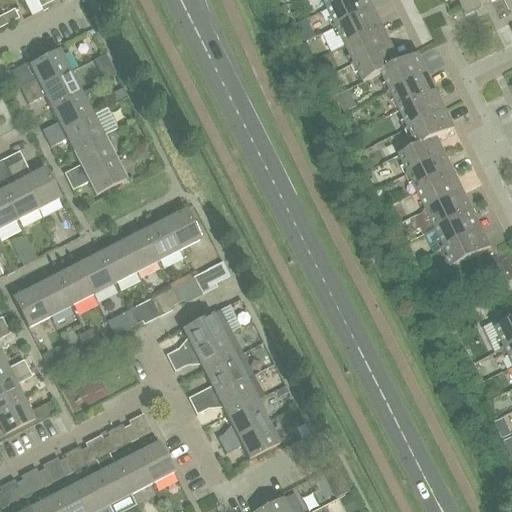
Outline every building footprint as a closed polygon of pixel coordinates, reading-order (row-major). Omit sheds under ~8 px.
[(48,0),(35,0),(36,0),(40,9),(51,4),(48,0)] [(322,0),(328,11),(349,0),(322,0)] [(333,31),(373,11),(367,0),(349,0),(328,11),(334,24),(330,26),(333,31)] [(457,0),(465,16),(472,12),(466,0),(443,0),(445,4),(452,0),(457,0)] [(466,0),(472,12),(480,9),(475,0),(466,0)] [(503,0),(511,16),(511,15),(511,0),(489,0),(491,3),(497,0),(503,0)] [(14,11),(3,17),(8,25),(18,20),(14,11)] [(346,47),(382,29),(373,11),(333,31),(335,36),(339,34),(346,47)] [(351,67),(391,48),(382,29),(346,47),(352,60),(348,62),(351,67)] [(400,66),(391,48),(351,67),(353,73),(357,71),(364,85),(382,76),(382,75),(400,66)] [(24,98),(70,74),(59,52),(28,67),(35,81),(19,89),(24,98)] [(387,96),(427,76),(418,57),(400,66),(382,75),(382,76),(388,89),(384,91),(387,96)] [(51,111),(81,95),(70,74),(24,98),(28,106),(44,98),(51,111)] [(400,112),(436,94),(427,76),(387,96),(389,101),(393,99),(400,112)] [(122,90),(111,96),(115,103),(126,98),(122,90)] [(405,132),(445,112),(436,94),(400,112),(406,125),(402,127),(405,132)] [(46,141),(92,117),(81,95),(51,111),(57,124),(41,132),(46,141)] [(73,154),(103,138),(117,131),(106,110),(92,117),(46,141),(50,149),(66,141),(73,154)] [(436,140),(437,140),(455,131),(445,112),(405,132),(407,137),(411,135),(417,148),(418,149),(436,140)] [(68,184),(114,160),(103,138),(73,154),(80,167),(64,176),(68,184)] [(445,158),(437,140),(436,140),(418,149),(417,148),(400,157),(406,171),(402,173),(405,178),(445,158)] [(44,170),(31,177),(19,154),(11,158),(38,211),(60,200),(44,170)] [(16,222),(38,211),(11,158),(2,163),(14,185),(1,192),(16,222)] [(418,194),(454,176),(445,158),(405,178),(407,183),(411,181),(418,194)] [(114,160),(68,184),(72,192),(88,184),(95,198),(126,182),(114,160)] [(423,215),(463,195),(454,176),(418,194),(424,208),(420,209),(423,215)] [(0,230),(16,222),(1,192),(0,192),(0,230)] [(436,231),(472,213),(463,195),(423,215),(425,220),(429,218),(436,231)] [(201,241),(200,241),(185,211),(163,222),(173,241),(179,253),(201,241)] [(441,251),(481,231),(472,213),(436,231),(442,244),(438,246),(441,251)] [(179,253),(173,241),(163,222),(142,233),(146,241),(157,264),(179,253)] [(490,251),(486,241),(481,231),(441,251),(443,256),(447,254),(454,268),(490,251)] [(157,264),(146,241),(142,233),(120,244),(136,275),(157,264)] [(58,250),(64,247),(59,238),(53,241),(58,250)] [(114,286),(136,275),(120,244),(98,255),(114,286)] [(35,260),(33,255),(20,262),(23,267),(35,260)] [(92,297),(114,286),(98,255),(77,266),(92,297)] [(214,286),(229,278),(221,264),(207,272),(214,286)] [(71,308),(92,297),(77,266),(55,277),(71,308)] [(49,319),(71,308),(55,277),(34,288),(49,319)] [(171,290),(178,304),(185,301),(178,286),(171,290)] [(27,330),(49,319),(34,288),(12,300),(27,330)] [(171,308),(178,304),(171,290),(149,301),(158,319),(173,311),(171,308)] [(134,309),(120,316),(127,330),(141,323),(134,309)] [(218,313),(212,316),(182,332),(186,341),(189,345),(178,351),(173,354),(166,357),(170,365),(230,335),(218,313)] [(501,352),(511,346),(511,322),(496,331),(503,344),(499,346),(501,352)] [(0,357),(1,357),(0,355),(0,340),(10,336),(6,327),(0,330),(0,357)] [(92,331),(85,334),(92,349),(99,345),(92,331)] [(85,334),(78,338),(85,352),(92,349),(85,334)] [(230,335),(170,365),(174,374),(181,370),(187,367),(197,362),(200,367),(204,375),(241,356),(230,335)] [(511,363),(511,346),(501,352),(504,357),(508,355),(511,363)] [(49,353),(41,357),(48,371),(56,367),(49,353)] [(68,354),(58,358),(63,367),(72,362),(68,354)] [(241,356),(204,375),(211,388),(195,397),(188,400),(192,409),(252,378),(241,356)] [(0,384),(28,370),(24,362),(8,370),(1,357),(0,357),(0,384)] [(0,411),(23,400),(16,387),(32,379),(28,370),(0,384),(0,411)] [(222,410),(226,418),(256,402),(263,399),(252,378),(192,409),(196,417),(203,413),(208,411),(219,405),(222,410)] [(288,395),(285,388),(276,393),(280,400),(288,395)] [(0,439),(4,438),(50,414),(46,405),(30,413),(23,400),(0,411),(0,439)] [(221,448),(268,424),(256,402),(226,418),(233,431),(217,440),(221,448)] [(268,424),(221,448),(225,456),(241,448),(248,462),(279,446),(268,424)] [(130,427),(123,430),(130,445),(138,441),(130,427)] [(109,438),(102,441),(109,456),(116,452),(109,438)] [(136,455),(151,486),(173,475),(155,439),(147,444),(149,449),(136,455)] [(87,449),(80,453),(87,467),(95,463),(87,449)] [(136,455),(134,450),(125,455),(128,460),(115,466),(114,466),(130,497),(151,486),(136,455)] [(66,460),(59,463),(66,478),(73,474),(66,460)] [(114,466),(115,466),(112,461),(104,466),(106,471),(93,477),(110,511),(120,511),(135,505),(130,497),(114,466)] [(336,471),(325,476),(328,482),(337,500),(351,494),(339,469),(336,471)] [(44,471),(37,475),(44,489),(52,485),(44,471)] [(110,511),(93,477),(91,472),(82,477),(84,482),(72,488),(71,488),(83,511),(110,511)] [(23,482),(15,486),(23,500),(30,496),(23,482)] [(83,511),(71,488),(72,488),(69,483),(60,488),(63,493),(50,499),(56,511),(83,511)] [(9,508),(1,493),(0,493),(0,508),(1,511),(9,508)] [(56,511),(50,499),(48,494),(39,499),(41,504),(29,510),(28,510),(28,511),(56,511)] [(351,495),(342,499),(348,511),(355,511),(359,510),(351,495)] [(302,511),(294,496),(262,511),(302,511)]
